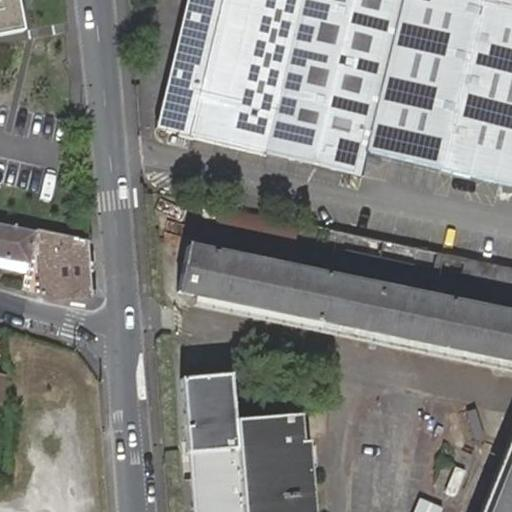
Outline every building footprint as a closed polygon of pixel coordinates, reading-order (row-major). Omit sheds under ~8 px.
[(0,0),(0,37),(15,35),(8,0),(0,0)] [(187,0),(156,130),(162,132),(165,119),(188,125),(218,0),(187,0)] [(511,11),(473,0),(218,0),(188,125),(165,119),(162,132),(360,184),(368,158),(511,191),(511,11)] [(511,0),(473,0),(511,11),(511,5),(511,0)] [(301,226),(220,209),(216,231),(297,247),(301,226)] [(47,301),(90,298),(87,248),(82,247),(82,243),(32,232),(32,233),(0,226),(0,259),(27,265),(33,239),(37,241),(41,281),(32,283),(33,296),(47,301)] [(511,511),(511,315),(187,247),(176,295),(511,364),(511,459),(490,511),(511,511)] [(434,269),(463,275),(467,260),(439,254),(434,269)] [(511,292),(511,269),(467,260),(463,275),(462,282),(511,292)] [(187,449),(192,511),(311,511),(306,443),(299,444),(296,417),(234,421),(230,377),(180,380),(184,449),(187,449)] [(442,511),(444,507),(419,497),(412,511),(442,511)]
